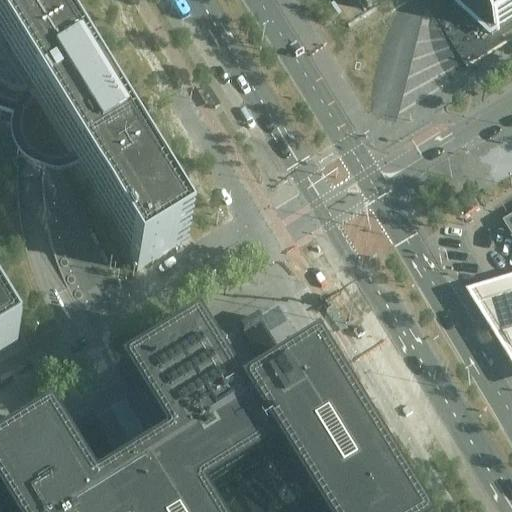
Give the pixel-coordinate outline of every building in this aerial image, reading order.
[(0,0),(0,120),(11,124),(9,131),(9,135),(9,141),(11,150),(11,151),(14,157),(15,159),(21,167),(29,174),(38,178),(43,179),(47,180),(52,180),(57,180),(67,178),(72,176),(76,174),(136,273),(188,241),(138,160),(85,73),(39,0),(0,0)] [(511,0),(361,0),(368,9),(369,9),(383,0),(440,0),(470,47),(468,48),(477,62),(511,40),(511,0)] [(511,279),(466,294),(511,368),(511,279)] [(0,356),(16,346),(0,320),(0,356)] [(404,511),(312,361),(239,406),(193,333),(155,358),(116,382),(160,453),(91,496),(46,425),(26,437),(0,453),(0,511),(404,511)]
